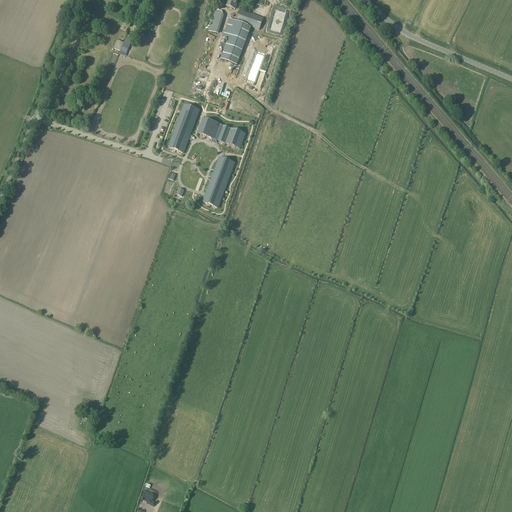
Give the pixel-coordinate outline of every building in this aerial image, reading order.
[(228,0),(226,6),(235,9),(238,0),(239,0),(242,1),(242,0),(228,0)] [(240,10),(236,22),(259,30),(263,19),(240,10)] [(237,66),(251,27),(229,19),(223,37),(228,39),(221,60),(237,66)] [(124,43),(121,51),(126,54),(131,42),(132,40),(126,37),(124,43)] [(120,51),(123,42),(117,40),(114,49),(120,51)] [(190,133),(199,111),(185,106),(183,112),(182,112),(173,136),(169,148),(183,153),(187,142),(186,142),(187,140),(190,133)] [(234,130),(206,120),(205,121),(203,120),(200,127),(201,128),(199,134),(211,138),(212,137),(218,139),(217,141),(231,146),(232,146),(240,149),(245,135),(238,132),(238,133),(234,132),(234,130)] [(233,163),(223,160),(222,164),(218,163),(206,196),(204,203),(218,208),(233,168),(231,168),(233,163)] [(94,414),(92,412),(89,411),(85,411),(81,425),(84,428),(87,429),(90,429),(94,414)]
